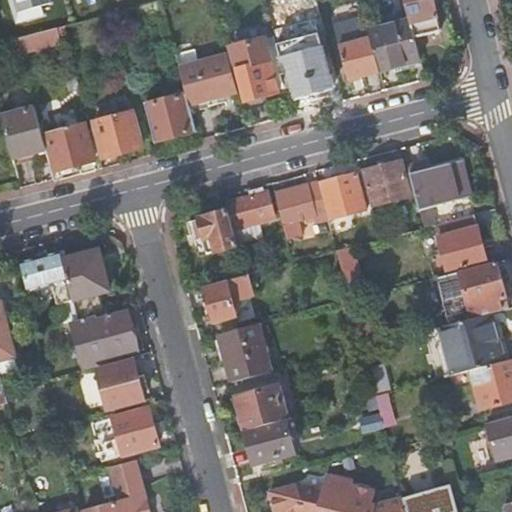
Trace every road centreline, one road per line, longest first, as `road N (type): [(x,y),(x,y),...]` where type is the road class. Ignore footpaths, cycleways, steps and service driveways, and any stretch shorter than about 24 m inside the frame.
road 1 (residential): [(494,91),(135,187)]
road 2 (residential): [(135,187),(219,511)]
road 3 (residential): [(135,187),(0,224)]
